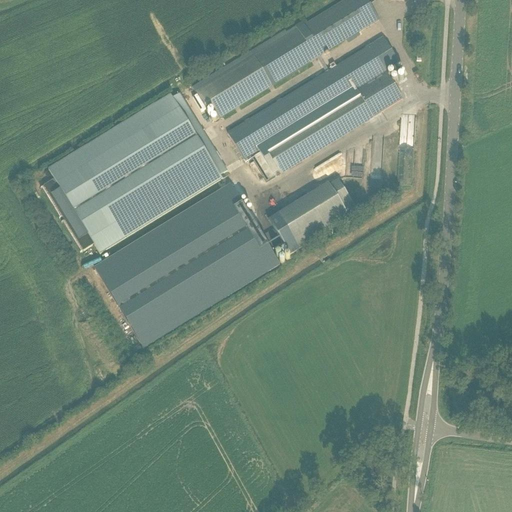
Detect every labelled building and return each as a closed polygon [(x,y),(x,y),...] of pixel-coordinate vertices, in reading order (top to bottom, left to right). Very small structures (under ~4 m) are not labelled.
[(203,94),(198,97),(206,110),(211,107),(218,119),(271,87),(370,26),(378,21),(365,0),(346,0),(253,57),(200,90),(203,94)] [(374,45),(227,135),(245,164),(252,160),(267,183),(280,176),(394,105),(402,100),(386,74),(399,66),(383,40),(374,45)] [(54,181),(43,187),(83,252),(94,246),(100,255),(222,180),(220,177),(227,173),(180,95),(173,99),(171,96),(48,171),(54,181)] [(412,186),(414,115),(401,115),(399,185),(412,186)] [(349,219),(345,213),(354,208),(338,181),(329,187),(328,185),(277,216),(298,250),(349,219)] [(94,270),(143,349),(279,266),(231,186),(94,270)]
